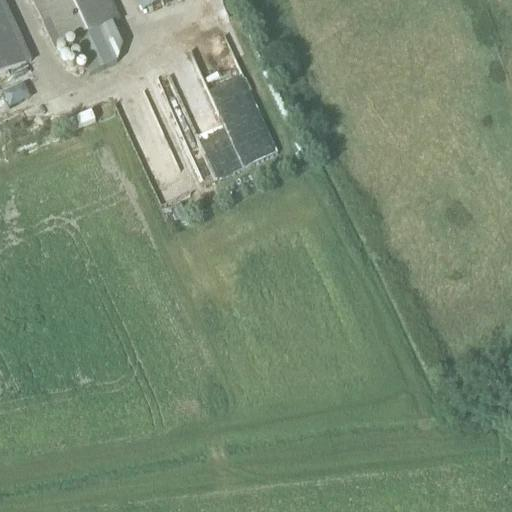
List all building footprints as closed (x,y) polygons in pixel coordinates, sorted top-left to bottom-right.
[(0,0),(0,76),(30,63),(1,0),(0,0)] [(108,0),(31,0),(55,52),(119,23),(108,0)] [(137,0),(143,13),(170,0),(137,0)] [(164,20),(191,7),(187,0),(186,0),(160,13),(164,20)] [(216,173),(215,163),(235,161),(233,138),(231,138),(229,120),(191,123),(194,163),(205,163),(206,174),(216,173)]
